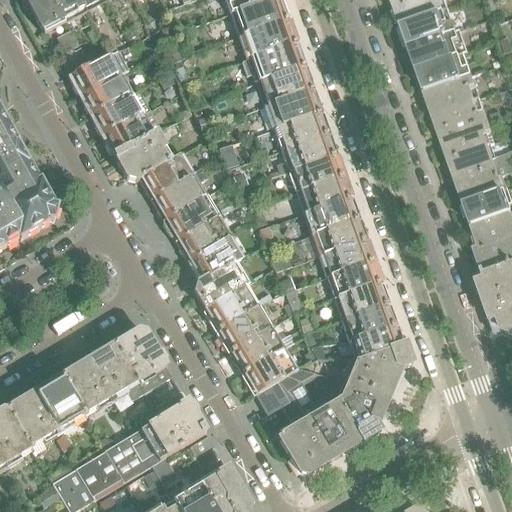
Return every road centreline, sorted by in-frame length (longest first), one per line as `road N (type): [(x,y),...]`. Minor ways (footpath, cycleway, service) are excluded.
road 1 (residential): [(313,0),(467,432)]
road 2 (residential): [(494,425),(343,0)]
road 3 (residential): [(143,290),(285,511)]
road 4 (residential): [(0,23),(108,231)]
road 5 (residential): [(0,379),(143,290)]
road 6 (residential): [(324,511),(467,432)]
road 7 (residential): [(108,231),(0,296)]
